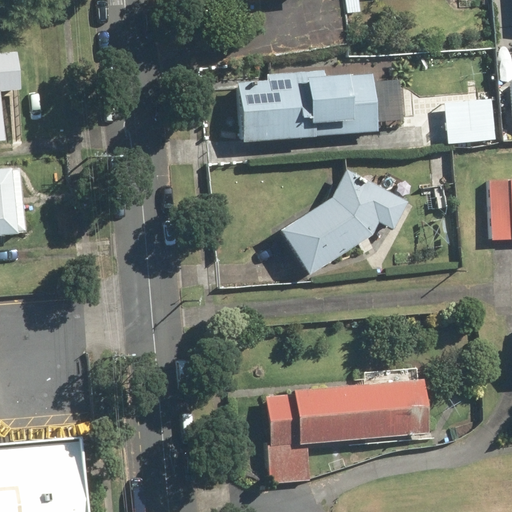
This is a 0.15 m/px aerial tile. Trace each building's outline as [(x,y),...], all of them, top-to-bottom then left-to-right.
[(13,54),(0,54),(0,90),(16,90),(13,54)] [(231,82),(235,143),(327,137),(326,124),(345,123),(344,110),(354,109),(352,86),(342,87),(341,75),(321,77),(321,69),(265,72),(265,80),(231,82)] [(16,168),(0,169),(0,234),(20,233),(16,168)] [(325,199),(273,232),(302,277),(367,235),(372,223),(387,231),(404,200),(341,168),(325,199)] [(511,178),(484,180),(488,241),(511,240),(511,178)] [(423,433),(418,377),(257,390),(264,484),(306,481),(303,442),(423,433)] [(0,511),(86,511),(82,466),(81,450),(79,435),(0,441),(0,511)]
